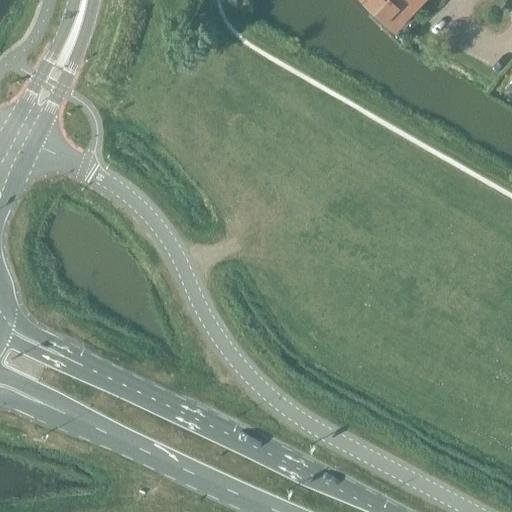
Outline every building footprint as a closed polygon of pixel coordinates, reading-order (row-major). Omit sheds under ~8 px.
[(381,0),(360,0),(372,11),(381,0)] [(393,31),(408,16),(391,0),(381,0),(372,11),(393,31)] [(391,0),(408,16),(422,1),(420,0),(391,0)] [(187,111),(217,68),(198,54),(167,97),(187,111)] [(144,121),(191,160),(206,143),(222,157),(233,144),(208,124),(204,130),(165,97),(144,121)] [(354,178),(361,165),(339,153),(332,166),(354,178)] [(239,232),(271,285),(292,272),(260,220),(239,232)] [(405,259),(429,267),(442,233),(418,224),(405,259)] [(370,311),(346,355),(462,418),(486,375),(370,311)] [(493,432),(504,415),(492,407),(481,425),(493,432)]
